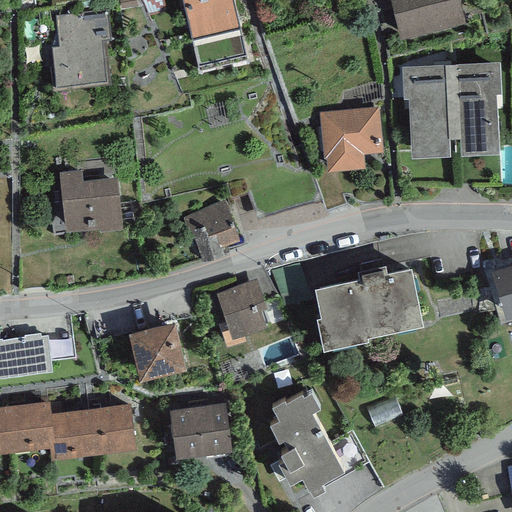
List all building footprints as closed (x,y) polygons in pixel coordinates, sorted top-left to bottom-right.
[(235,0),(183,0),(193,35),(242,23),(235,0)] [(391,0),(401,35),(465,18),(460,0),(391,0)] [(107,9),(56,15),(59,43),(51,44),(56,86),(111,79),(107,37),(110,37),(107,9)] [(500,58),(452,60),(455,134),(460,134),(461,150),(498,148),(495,90),(502,90),(500,58)] [(452,60),(401,63),(403,94),(409,94),(412,153),(450,151),(450,134),(455,134),(452,60)] [(379,104),(319,110),(324,155),(326,155),(328,168),(365,164),(364,150),(384,148),(379,104)] [(82,166),(59,169),(66,226),(100,222),(100,225),(123,223),(117,172),(83,176),(82,166)] [(225,196),(186,215),(201,260),(226,251),(222,244),(240,237),(225,196)] [(386,258),(356,264),(358,274),(315,282),(321,310),(316,311),(322,342),(366,333),(365,329),(422,317),(411,262),(388,266),(386,258)] [(511,263),(493,268),(505,315),(511,312),(511,263)] [(257,276),(217,290),(231,335),(266,323),(261,306),(266,304),(257,276)] [(176,317),(129,328),(139,373),(186,362),(176,317)] [(0,335),(0,373),(51,366),(47,333),(40,334),(40,331),(24,333),(24,335),(21,336),(21,334),(2,337),(2,335),(0,335)] [(272,401),(279,413),(270,420),(279,436),(283,432),(288,440),(280,445),(284,452),(278,454),(289,477),(301,470),(308,484),(309,483),(312,489),(325,481),(321,474),(344,464),(312,405),(320,401),(311,386),(303,389),(302,387),(286,396),(285,393),(272,401)] [(49,398),(7,403),(13,448),(49,444),(54,443),(50,410),(49,398)] [(225,398),(169,406),(176,452),(231,444),(225,398)] [(130,400),(89,405),(95,451),(136,445),(130,400)] [(7,403),(0,403),(0,449),(13,448),(7,403)] [(89,405),(50,410),(54,443),(49,444),(51,456),(95,451),(89,405)]
